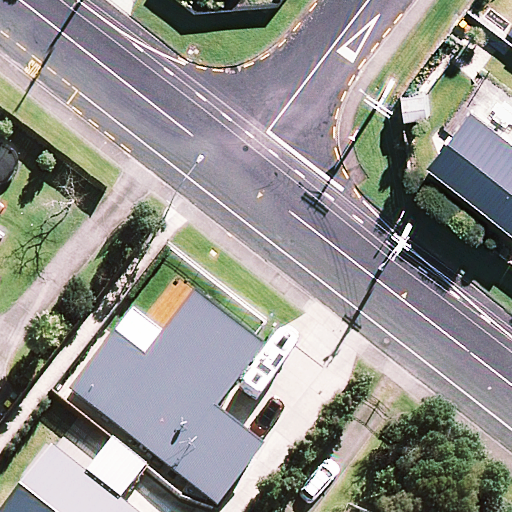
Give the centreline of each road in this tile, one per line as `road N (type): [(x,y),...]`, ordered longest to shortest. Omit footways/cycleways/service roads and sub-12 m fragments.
road 1 (tertiary): [(238,170),(511,384)]
road 2 (tertiary): [(13,0),(238,170)]
road 3 (residential): [(367,0),(238,170)]
